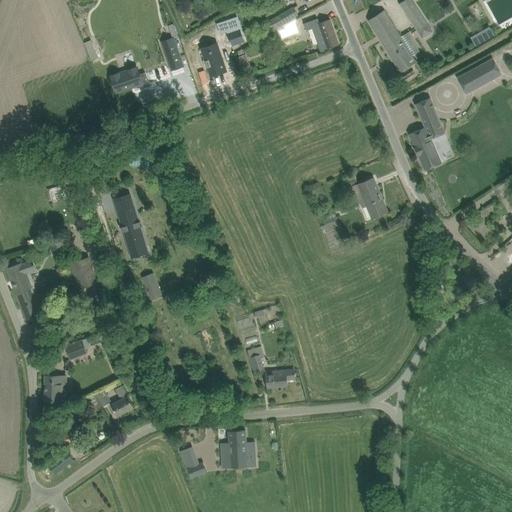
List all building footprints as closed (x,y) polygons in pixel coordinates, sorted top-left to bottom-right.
[(432,31),(428,24),(411,0),(405,0),(400,4),(418,31),(423,38),(432,31)] [(477,4),(483,0),(457,0),(432,16),(441,30),(478,6),(477,4)] [(271,30),(283,24),(298,15),(294,7),(267,22),(271,30)] [(400,72),(409,67),(416,62),(384,10),(377,15),(368,21),(400,72)] [(218,25),(221,33),(239,27),(237,19),(218,25)] [(299,26),(295,19),(282,26),(283,28),(278,31),(281,40),(299,33),(297,26),(299,26)] [(330,19),(320,23),(318,19),(304,24),(307,31),(312,29),(320,51),(327,49),(326,48),(327,47),(328,48),(339,44),(330,19)] [(253,37),(259,34),(255,27),(249,30),(253,37)] [(489,29),(473,38),(476,44),(493,35),(489,29)] [(174,38),(162,42),(172,70),(183,66),(174,38)] [(218,48),(203,53),(205,60),(203,61),(206,68),(208,67),(211,77),(226,71),(218,48)] [(242,72),(250,69),(245,55),(237,58),(242,72)] [(493,59),(458,78),(466,94),(502,74),(493,59)] [(119,73),(111,76),(113,83),(116,93),(143,84),(142,82),(143,82),(148,80),(145,72),(140,74),(139,74),(139,72),(138,73),(137,68),(128,71),(128,70),(119,73)] [(426,127),(410,134),(415,148),(418,155),(419,155),(425,170),(442,163),(434,145),(431,139),(434,137),(441,134),(445,133),(430,98),(416,104),(426,127)] [(387,212),(378,188),(373,178),(364,182),(354,186),(363,207),(367,205),(372,218),(378,215),(387,212)] [(130,194),(114,199),(119,213),(123,226),(123,227),(124,231),(124,232),(132,256),(140,253),(138,249),(146,247),(140,227),(139,226),(138,223),(138,222),(134,208),(130,194)] [(79,289),(97,283),(89,257),(71,263),(79,289)] [(29,283),(25,275),(37,271),(32,258),(7,268),(27,322),(42,316),(30,283),(29,283)] [(154,273),(142,278),(151,300),(162,296),(154,273)] [(96,308),(86,311),(90,323),(100,320),(96,308)] [(91,346),(104,341),(101,332),(88,337),(91,346)] [(71,359),(87,353),(82,340),(66,347),(71,359)] [(254,373),(264,370),(259,355),(250,358),(254,373)] [(267,387),(287,386),(287,380),(295,379),(294,369),(266,371),(266,375),(267,387)] [(65,401),(66,376),(46,375),(45,401),(65,401)] [(127,396),(122,386),(116,389),(121,399),(112,404),(118,416),(134,408),(127,396)] [(90,396),(84,400),(90,411),(96,407),(97,409),(111,402),(104,389),(90,396)] [(246,442),(245,430),(229,431),(229,443),(221,443),(222,453),(222,463),(220,463),(220,467),(222,468),(256,466),(255,452),(255,442),(246,442)] [(50,454),(70,441),(65,435),(46,447),(50,454)] [(55,474),(73,460),(67,452),(49,466),(55,474)] [(203,462),(188,468),(191,478),(206,472),(203,462)] [(201,493),(219,485),(214,475),(197,483),(201,493)] [(238,497),(224,501),(226,511),(241,508),(238,497)]
